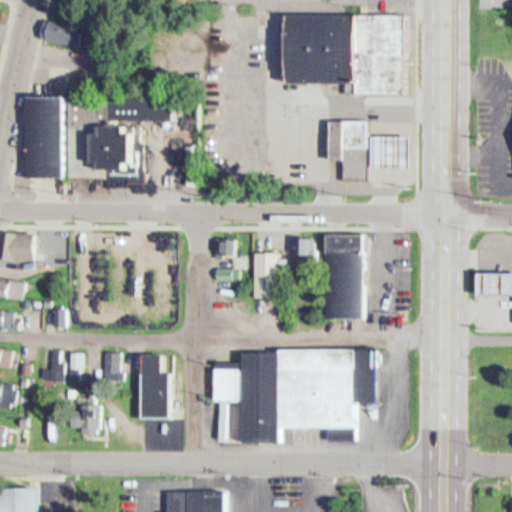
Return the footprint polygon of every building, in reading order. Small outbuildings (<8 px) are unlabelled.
[(281,12),(416,10),(417,92),(365,93),(361,80),(282,81),(281,12)] [(86,23),(51,19),(48,39),(84,44),(86,23)] [(119,50),(119,21),(95,21),(95,50),(119,50)] [(113,160),(103,160),(104,131),(114,131),(114,120),(120,121),(120,94),(184,94),(184,119),(139,119),(139,132),(146,132),(146,151),(153,151),(152,182),(136,182),(136,177),(112,176),(113,160)] [(32,174),(33,96),(75,96),(75,174),(32,174)] [(332,119),(377,119),(378,182),(347,182),(347,159),(333,159),(332,119)] [(380,133),(420,132),(420,164),(380,165),(380,133)] [(8,228),(21,231),(42,230),(42,257),(24,257),(25,268),(0,264),(0,254),(4,255),(8,228)] [(332,232),(373,232),(372,317),(331,317),(332,232)] [(300,235),(320,236),(320,247),(323,247),(322,261),(299,260),(300,235)] [(221,236),(243,239),(241,254),(252,255),(250,269),(239,267),(235,267),(237,254),(229,253),(229,259),(218,258),(221,236)] [(257,250),(284,250),(285,266),(291,266),(292,283),(283,283),(283,298),(257,298),(257,250)] [(237,279),(219,279),(219,266),(235,267),(239,267),(237,279)] [(511,293),(485,293),(486,271),(511,271),(511,293)] [(0,273),(31,279),(28,297),(0,292),(0,273)] [(0,308),(21,310),(21,313),(26,313),(25,328),(4,327),(5,323),(0,322),(0,308)] [(62,308),(73,308),(73,325),(62,325),(62,308)] [(0,340),(10,343),(7,360),(0,358),(0,340)] [(50,340),(49,359),(41,359),(40,371),(61,372),(61,353),(59,353),(60,340),(50,340)] [(68,344),(67,372),(77,372),(77,361),(81,361),(81,344),(68,344)] [(247,351),(283,351),(283,346),(386,346),(386,401),(365,401),(364,427),(361,427),(361,436),(336,436),(336,427),(290,427),(289,441),(247,441),(247,402),(243,402),(243,441),(218,441),(218,359),(247,360),(247,351)] [(56,368),(45,368),(45,380),(66,380),(66,349),(56,349),(56,368)] [(107,349),(127,349),(127,376),(107,376),(107,349)] [(86,380),(86,352),(72,352),(72,380),(86,380)] [(19,354),(19,369),(33,369),(33,354),(19,354)] [(145,354),(170,354),(170,372),(180,372),(180,417),(145,418),(145,354)] [(0,376),(14,379),(10,402),(0,400),(0,376)] [(97,400),(97,421),(65,421),(65,393),(75,393),(75,389),(86,389),(86,400),(97,400)] [(105,433),(105,404),(77,404),(77,427),(86,427),(86,433),(105,433)] [(11,426),(0,425),(0,442),(9,443),(11,426)] [(47,511),(5,511),(7,484),(48,485),(47,511)] [(236,488),(235,511),(170,511),(171,488),(236,488)]
